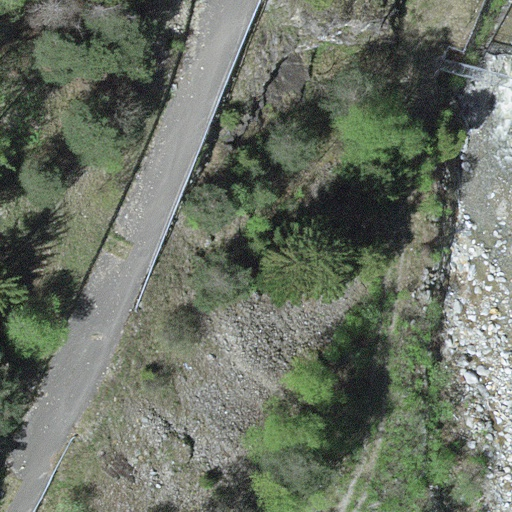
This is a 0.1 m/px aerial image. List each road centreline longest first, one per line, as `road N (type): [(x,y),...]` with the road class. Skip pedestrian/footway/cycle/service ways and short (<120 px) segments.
road 1 (unclassified): [(9,511),(217,52),(226,0)]
road 2 (track): [(511,106),(431,92),(323,511)]
